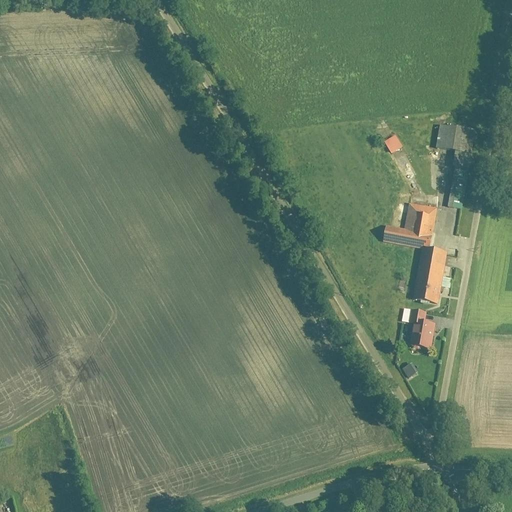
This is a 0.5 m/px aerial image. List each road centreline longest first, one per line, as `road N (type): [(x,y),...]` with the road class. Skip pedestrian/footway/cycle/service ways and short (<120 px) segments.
road 1 (unclassified): [(154,0),(428,446)]
road 2 (unclassified): [(428,446),(511,4)]
road 3 (unclassified): [(437,461),(389,466),(234,511)]
